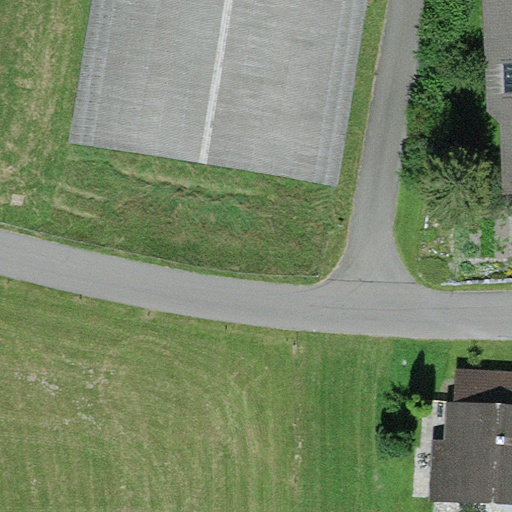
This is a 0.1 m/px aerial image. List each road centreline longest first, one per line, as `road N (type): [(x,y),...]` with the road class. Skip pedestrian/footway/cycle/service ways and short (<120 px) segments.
road 1 (residential): [(511,313),(255,302),(0,252)]
road 2 (unknown): [(372,311),(373,207),(394,38),(390,0)]
